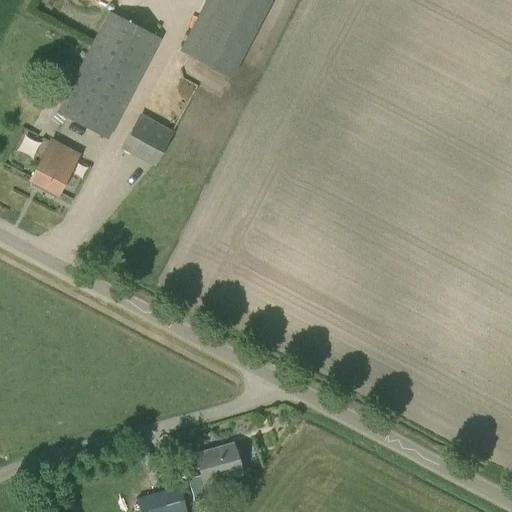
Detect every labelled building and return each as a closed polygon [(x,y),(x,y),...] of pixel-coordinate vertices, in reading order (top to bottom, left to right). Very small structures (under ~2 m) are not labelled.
[(271,0),(220,0),(191,56),(231,77),(271,0)] [(105,137),(157,37),(111,13),(59,113),(105,137)] [(172,132),(139,114),(121,147),(154,165),(172,132)] [(56,194),(77,154),(50,140),(29,180),(56,194)] [(203,485),(241,474),(232,443),(194,454),(203,485)] [(138,511),(185,511),(178,486),(135,497),(138,511)]
